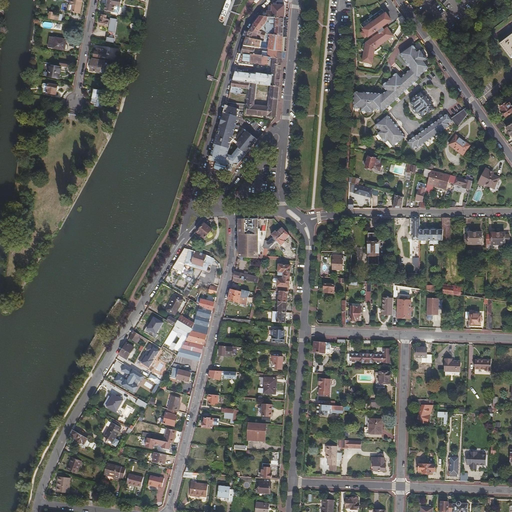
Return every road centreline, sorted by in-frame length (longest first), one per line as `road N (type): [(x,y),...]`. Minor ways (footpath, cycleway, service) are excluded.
road 1 (residential): [(231,213),(232,256),(168,511)]
road 2 (residential): [(180,243),(69,424),(37,502)]
road 3 (residential): [(265,0),(245,28),(189,210)]
road 4 (residential): [(303,223),(348,213),(511,211)]
road 5 (unclassified): [(303,330),(291,481)]
road 6 (residential): [(400,485),(406,334)]
road 7 (residential): [(477,106),(400,0)]
road 8 (residential): [(297,0),(284,127)]
road 9 (residential): [(284,127),(271,131),(205,214)]
